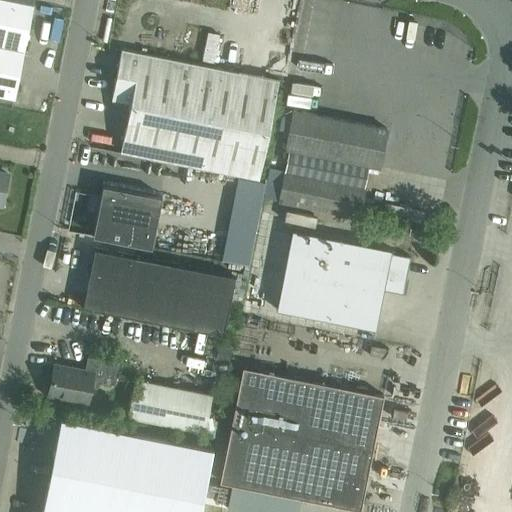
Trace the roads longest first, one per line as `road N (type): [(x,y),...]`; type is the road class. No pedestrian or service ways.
road 1 (unclassified): [(459,0),(510,28),(407,511)]
road 2 (unclassified): [(0,395),(75,0)]
